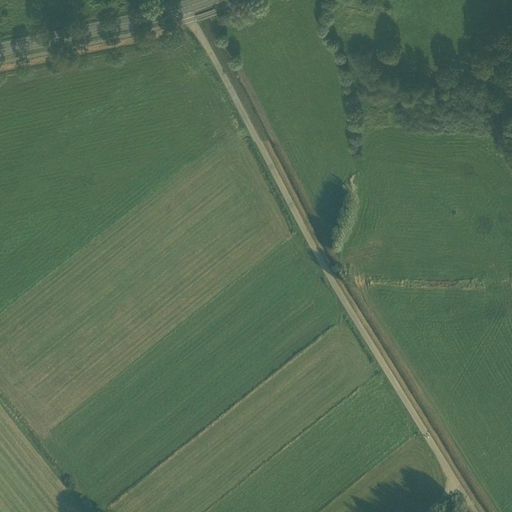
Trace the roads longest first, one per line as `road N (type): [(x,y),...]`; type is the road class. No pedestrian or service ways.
road 1 (unclassified): [(185,6),(346,306),(473,511)]
road 2 (secondary): [(185,6),(0,48)]
